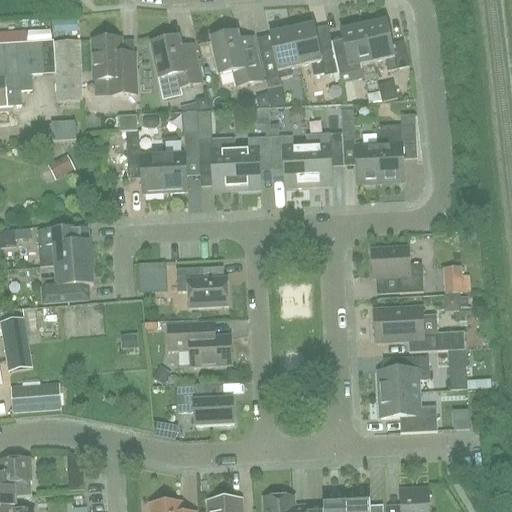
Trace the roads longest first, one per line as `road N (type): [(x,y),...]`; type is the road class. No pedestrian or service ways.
road 1 (residential): [(346,221),(414,220),(430,211),(446,162),(427,28),(414,0)]
road 2 (residential): [(268,454),(262,222)]
road 3 (residential): [(344,453),(346,221)]
road 4 (residential): [(132,278),(137,238),(150,229),(262,222)]
road 5 (residential): [(108,439),(173,455),(268,454)]
road 6 (residential): [(344,453),(475,450)]
